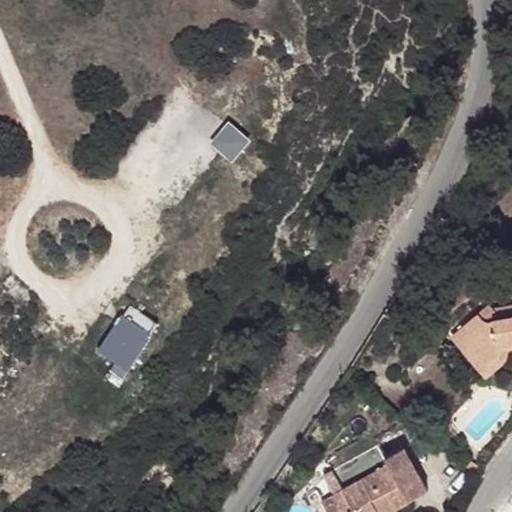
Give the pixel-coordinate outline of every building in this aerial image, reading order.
[(127,369),(158,321),(127,301),(96,350),(127,369)] [(511,304),(491,309),(500,319),(511,317),(511,304)] [(458,331),(486,364),(497,355),(498,349),(511,346),(511,317),(500,319),(491,309),(488,305),(458,331)] [(486,364),(458,331),(452,336),(486,377),(504,362),(506,356),(506,352),(511,351),(511,346),(498,349),(497,355),(486,364)] [(346,511),(349,511),(378,511),(372,500),(385,493),(395,510),(428,491),(404,448),(385,458),(378,445),(333,470),(343,489),(336,493),(332,495),(341,511),(346,511)] [(343,489),(333,470),(325,475),(336,493),(343,489)] [(378,511),(391,511),(395,510),(385,493),(372,500),(378,511)] [(349,511),(346,511),(341,511),(332,495),(324,500),(330,511),(349,511)]
